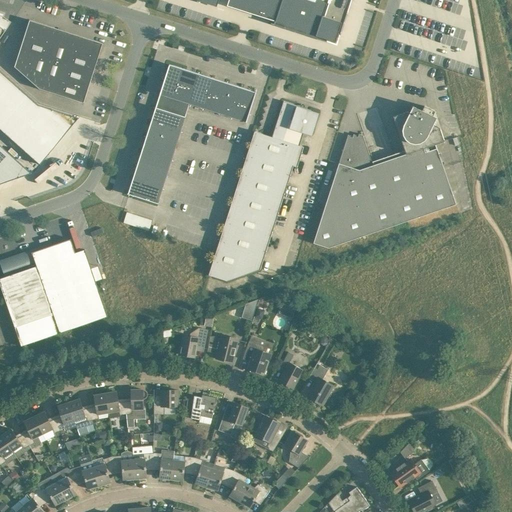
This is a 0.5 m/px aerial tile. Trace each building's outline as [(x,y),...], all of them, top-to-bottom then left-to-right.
[(228,0),(227,6),(275,21),(274,24),(273,24),(327,42),(327,41),(327,39),(332,41),(336,39),(338,34),(339,34),(339,35),(340,35),(350,0),(228,0)] [(367,9),(355,41),(365,45),(376,12),(367,9)] [(0,38),(11,22),(4,17),(3,16),(0,15),(0,38)] [(24,35),(20,50),(14,67),(27,78),(39,89),(40,89),(55,94),(83,103),(88,88),(93,73),(97,59),(102,43),(88,39),(74,34),(59,30),(44,25),(29,20),(24,35)] [(160,94),(175,98),(184,69),(169,65),(160,94)] [(198,74),(184,69),(175,98),(189,103),(198,74)] [(0,70),(0,129),(40,165),(79,118),(39,105),(0,70)] [(189,103),(203,108),(213,78),(198,74),(189,103)] [(213,78),(203,108),(218,112),(227,83),(213,78)] [(227,83),(218,112),(232,117),(241,87),(227,83)] [(255,91),(255,92),(241,87),(232,117),(246,121),(246,122),(256,92),(255,91)] [(189,103),(175,98),(160,94),(156,108),(185,117),(189,103)] [(254,131),(209,275),(227,281),(260,269),(293,166),(297,167),(304,147),(300,145),(304,131),(311,133),(317,114),(310,112),(311,110),(283,101),(272,137),(254,131)] [(406,154),(375,164),(373,165),(363,135),(359,134),(359,133),(358,135),(353,134),(353,136),(348,134),(313,243),(329,248),(456,204),(435,144),(444,141),(439,127),(434,124),(437,118),(433,116),(435,111),(424,106),(422,110),(413,106),(409,112),(407,111),(393,116),(406,154)] [(180,132),(185,117),(156,108),(151,122),(180,132)] [(176,146),(180,132),(151,122),(146,136),(176,146)] [(171,160),(176,146),(146,136),(142,151),(171,160)] [(0,184),(32,173),(0,145),(0,184)] [(167,174),(171,160),(142,151),(137,165),(167,174)] [(162,189),(167,174),(137,165),(133,179),(162,189)] [(158,203),(162,189),(133,179),(128,193),(127,194),(158,204),(158,203)] [(127,211),(123,222),(149,230),(152,219),(127,211)] [(5,277),(0,278),(0,284),(7,305),(15,327),(15,328),(20,342),(21,346),(60,333),(108,317),(96,282),(95,281),(91,268),(84,249),(75,252),(71,239),(52,245),(32,252),(36,266),(30,268),(27,257),(9,263),(9,261),(0,264),(5,277)] [(251,320),(258,299),(246,304),(241,317),(251,320)] [(279,312),(292,317),(295,307),(282,303),(279,312)] [(255,317),(260,318),(262,319),(264,310),(257,308),(255,317)] [(205,318),(204,326),(212,327),(214,317),(205,318)] [(184,335),(182,344),(180,354),(194,357),(196,347),(204,348),(207,329),(199,328),(198,331),(195,330),(191,333),(190,336),(184,335)] [(210,336),(207,351),(217,353),(216,358),(228,361),(230,354),(234,355),(238,338),(222,334),(221,338),(210,336)] [(263,345),(250,341),(244,355),(252,358),(248,368),(263,373),(270,354),(263,352),(264,348),(263,345)] [(288,352),(285,358),(280,366),(286,369),(279,381),(292,388),(303,369),(290,362),(294,355),(288,352)] [(317,363),(314,369),(309,377),(316,381),(307,396),(322,405),(333,385),(323,379),(328,369),(317,363)] [(131,401),(125,401),(126,414),(127,414),(127,427),(135,427),(134,419),(146,419),(146,408),(143,409),(143,399),(145,398),(147,397),(147,392),(143,389),(131,390),(131,401)] [(154,395),(154,405),(154,414),(164,414),(164,406),(178,406),(178,400),(178,390),(161,390),(161,395),(154,395)] [(120,414),(126,414),(125,401),(118,402),(116,391),(105,393),(109,412),(110,418),(121,416),(120,414)] [(96,406),(89,408),(93,420),(99,418),(98,414),(109,412),(105,393),(94,395),(96,406)] [(199,422),(210,424),(217,398),(206,395),(206,398),(194,395),(193,399),(192,411),(191,418),(199,420),(199,422)] [(94,423),(93,420),(89,408),(83,409),(80,399),(69,402),(75,421),(77,427),(78,429),(94,423)] [(61,416),(55,419),(60,430),(65,428),(66,430),(77,427),(75,421),(69,402),(58,406),(61,416)] [(240,429),(241,425),(248,407),(235,403),(231,416),(224,414),(221,423),(218,430),(231,434),(237,437),(238,433),(240,434),(242,430),(240,429)] [(44,411),(34,416),(46,440),(55,435),(56,436),(61,434),(60,430),(55,419),(49,421),(44,411)] [(265,415),(261,424),(255,435),(269,442),(268,445),(269,449),(273,451),(282,436),(275,432),(280,423),(265,415)] [(40,445),(41,442),(46,440),(34,416),(24,421),(29,431),(23,434),(31,448),(31,449),(40,445)] [(162,422),(154,422),(154,433),(162,433),(162,422)] [(424,427),(429,432),(434,427),(429,422),(424,427)] [(11,429),(2,435),(17,457),(31,448),(23,434),(17,438),(11,429)] [(289,462),(298,467),(309,456),(301,451),(308,440),(302,437),(303,435),(295,431),(295,432),(293,431),(284,445),(291,449),(290,452),(292,452),(290,456),(289,462)] [(0,462),(1,464),(2,464),(4,467),(17,457),(2,435),(0,436),(0,462)] [(409,443),(401,451),(401,452),(405,458),(415,451),(409,443)] [(159,477),(171,478),(173,460),(174,451),(162,449),(161,453),(153,452),(153,466),(160,467),(160,476),(159,476),(159,477)] [(133,454),(133,460),(135,478),(147,477),(147,476),(146,476),(146,467),(153,466),(153,452),(140,454),(133,454)] [(135,478),(133,460),(122,461),(121,455),(112,456),(115,469),(122,469),(123,478),(122,478),(123,479),(135,478)] [(93,460),(92,461),(99,485),(111,481),(110,481),(107,472),(115,469),(112,456),(103,459),(104,464),(95,467),(93,460)] [(184,461),(173,460),(171,478),(183,480),(183,479),(184,469),(191,470),(194,457),(185,456),(184,461)] [(203,460),(194,457),(191,470),(199,473),(196,482),(195,481),(195,482),(207,486),(212,469),(202,465),(203,460)] [(449,460),(452,466),(458,463),(455,457),(449,460)] [(410,458),(390,473),(400,487),(415,476),(416,479),(428,470),(421,460),(415,465),(410,458)] [(99,485),(92,461),(81,464),(81,465),(72,468),(78,481),(85,478),(88,487),(87,488),(99,485)] [(221,480),(228,482),(234,470),(230,469),(225,467),(220,466),(217,470),(212,469),(207,486),(218,490),(219,489),(218,489),(221,480)] [(62,473),(54,477),(66,499),(76,493),(76,492),(76,493),(71,484),(78,481),(72,468),(70,469),(63,473),(62,473)] [(240,501),(249,485),(244,482),(246,477),(234,470),(228,482),(235,486),(230,494),(229,495),(240,501)] [(26,473),(20,477),(23,482),(29,478),(26,473)] [(66,499),(54,477),(45,482),(45,483),(36,488),(44,499),(50,496),(55,504),(54,504),(55,505),(66,499)] [(432,480),(427,483),(418,488),(421,494),(408,501),(414,511),(420,511),(435,504),(430,495),(438,491),(432,480)] [(254,488),(249,485),(240,501),(251,507),(251,506),(250,506),(255,498),(262,502),(269,491),(258,484),(254,488)] [(328,503),(334,511),(335,511),(357,511),(361,510),(362,511),(370,505),(357,486),(349,492),(351,495),(348,498),(350,500),(345,504),(343,501),(337,493),(328,503)] [(38,504),(44,499),(36,488),(29,494),(32,498),(24,506),(29,511),(44,511),(45,511),(44,511),(38,504)] [(472,494),(464,498),(467,504),(475,500),(472,494)]
